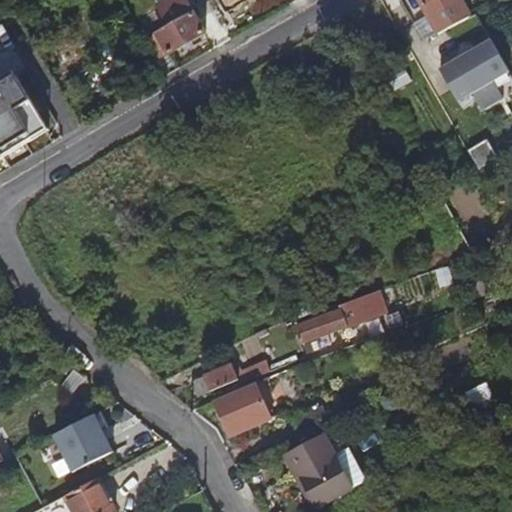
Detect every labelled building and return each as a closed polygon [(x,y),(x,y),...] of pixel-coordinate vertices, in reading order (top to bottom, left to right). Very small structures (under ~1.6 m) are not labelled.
[(173,28),(146,44),(156,62),(170,54),(170,56),(208,35),(188,0),(170,0),(161,5),(173,28)] [(420,0),(429,17),(438,33),(471,16),(462,0),(420,0)] [(17,12),(8,18),(16,31),(26,26),(17,12)] [(438,33),(429,17),(415,24),(424,41),(438,33)] [(476,92),(484,109),(508,98),(499,78),(511,72),(511,68),(497,37),(442,62),(460,100),(476,92)] [(18,72),(0,82),(0,163),(53,131),(18,72)] [(297,328),(303,343),(323,336),(328,334),(386,313),(379,295),(342,308),(342,306),(330,311),(332,315),(297,328)] [(233,365),(192,381),(199,397),(239,380),(241,384),(271,371),(267,360),(237,373),(233,365)] [(256,383),(216,400),(226,424),(230,435),(243,430),(271,419),(256,383)] [(292,418),(300,435),(330,421),(322,405),(292,418)] [(51,433),(69,473),(118,451),(100,411),(51,433)] [(334,443),(330,434),(290,452),(298,471),(302,470),(318,506),(355,489),(340,455),(334,443)] [(349,437),(334,443),(340,455),(354,448),(349,437)] [(115,511),(98,480),(65,498),(72,511),(115,511)]
